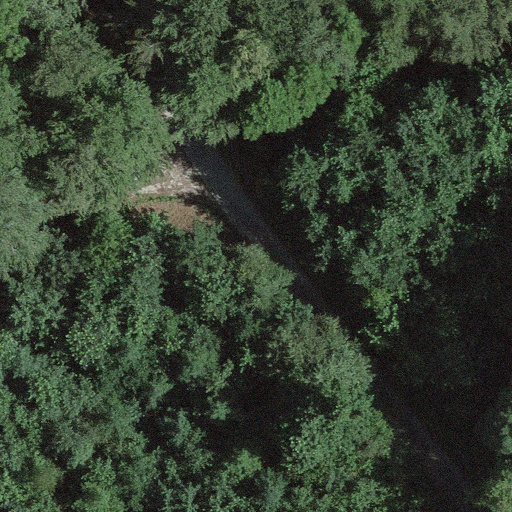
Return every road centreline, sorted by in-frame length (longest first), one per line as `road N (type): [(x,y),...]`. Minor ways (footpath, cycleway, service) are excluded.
road 1 (track): [(108,0),(197,150),(471,511)]
road 2 (track): [(197,150),(0,234)]
